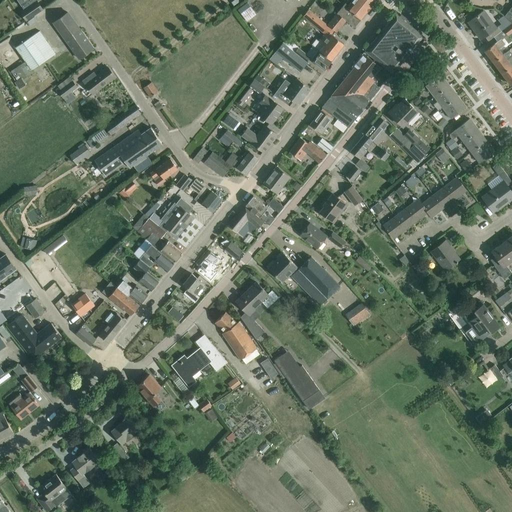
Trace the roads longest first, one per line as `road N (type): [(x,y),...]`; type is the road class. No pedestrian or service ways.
road 1 (residential): [(134,370),(259,245),(441,20)]
road 2 (residential): [(240,191),(182,160),(72,0)]
road 3 (tertiary): [(240,191),(393,0)]
road 4 (tertiary): [(110,353),(240,191)]
road 5 (residential): [(0,475),(134,370)]
road 6 (unclassified): [(103,361),(65,327),(0,234)]
road 7 (tertiary): [(0,450),(55,414),(103,361)]
